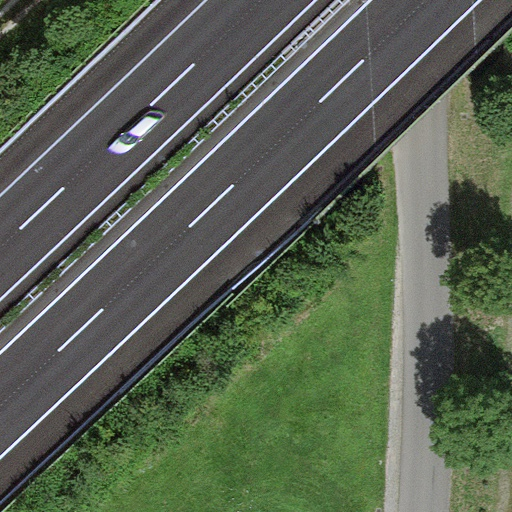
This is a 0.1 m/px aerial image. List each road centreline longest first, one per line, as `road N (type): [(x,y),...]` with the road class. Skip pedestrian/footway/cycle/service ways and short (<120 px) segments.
road 1 (motorway): [(0,404),(424,0)]
road 2 (unclassified): [(419,0),(432,348),(425,511)]
road 3 (motorway): [(259,0),(0,246)]
